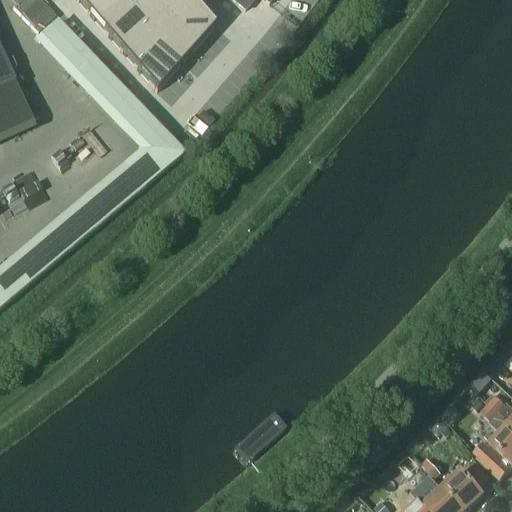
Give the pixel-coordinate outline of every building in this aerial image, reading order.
[(19,19),(38,0),(21,0),(11,10),(19,19)] [(28,27),(47,8),(38,0),(19,19),(28,27)] [(190,0),(73,0),(158,95),(217,29),(190,0)] [(275,0),(215,0),(218,2),(219,0),(226,0),(245,15),(257,0),(258,0),(269,8),(275,0)] [(36,36),(55,17),(47,8),(28,27),(36,36)] [(11,84),(13,83),(0,55),(0,134),(28,122),(11,84)] [(488,407),(500,418),(506,412),(494,401),(488,407)] [(483,449),(476,456),(481,466),(500,484),(509,475),(511,473),(511,471),(511,429),(510,427),(500,418),(488,407),(479,417),(490,427),(488,428),(500,438),(489,449),(490,450),(487,452),(483,449)] [(506,412),(500,418),(510,427),(511,429),(511,413),(507,408),(504,410),(506,412)] [(431,468),(426,473),(435,483),(440,478),(431,468)] [(461,475),(443,491),(461,511),(469,511),(483,500),(461,475)] [(417,504),(408,511),(461,511),(443,491),(435,483),(432,479),(412,498),(417,504)]
